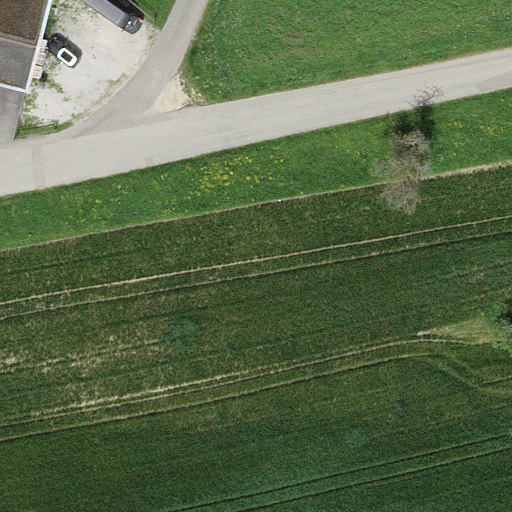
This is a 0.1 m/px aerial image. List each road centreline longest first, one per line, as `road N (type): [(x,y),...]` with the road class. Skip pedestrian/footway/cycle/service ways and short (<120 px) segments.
road 1 (residential): [(0,166),(511,63)]
road 2 (track): [(184,0),(137,140)]
